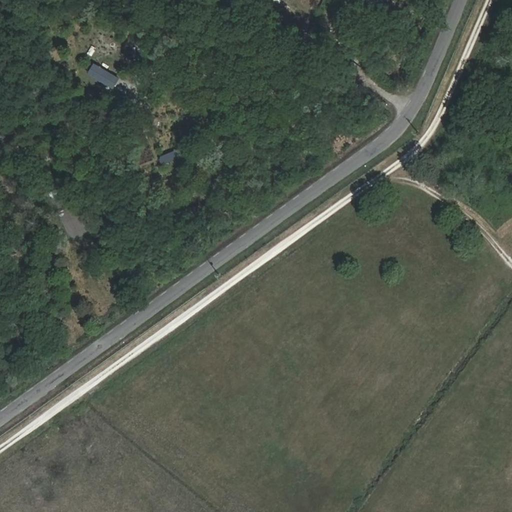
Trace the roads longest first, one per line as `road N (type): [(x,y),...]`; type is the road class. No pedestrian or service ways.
road 1 (track): [(488,0),(431,126),(391,167),(0,448)]
road 2 (tertiary): [(0,418),(386,141),(421,96),(462,0)]
road 3 (unknown): [(271,0),(413,108)]
road 4 (track): [(511,261),(452,201),(418,181),(379,176)]
